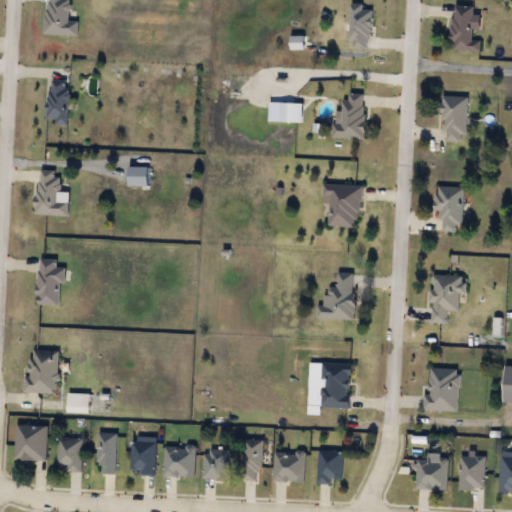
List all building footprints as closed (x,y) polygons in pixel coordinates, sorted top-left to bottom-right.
[(69,0),(69,20),(78,21),(77,35),(45,34),(46,0),(69,0)] [(371,9),(371,48),(350,48),(350,4),(363,4),(363,9),(371,9)] [(479,51),(451,50),(453,5),(474,6),(473,14),(481,14),(480,29),(473,29),(472,40),(480,40),(479,51)] [(47,119),(47,79),(68,79),(68,124),(55,124),(55,119),(47,119)] [(364,137),(333,137),(333,111),(344,111),(344,92),(364,92),(364,137)] [(466,96),(466,140),(442,140),(443,95),(466,96)] [(66,215),(36,214),(37,169),(58,169),(58,183),(67,184),(66,215)] [(361,185),(358,227),(327,225),(329,196),(322,196),(323,182),(361,185)] [(463,186),(462,231),(440,230),(441,210),(436,210),(436,186),(463,186)] [(59,305),(37,305),(37,258),(57,258),(57,267),(64,267),(64,282),(59,282),(59,305)] [(353,319),(316,317),(316,305),(325,305),(325,286),(336,287),(337,271),(354,272),(353,319)] [(464,275),(464,292),(459,292),(458,310),(447,310),(446,323),(430,322),(432,274),(464,275)] [(26,392),(28,349),(58,351),(56,393),(26,392)] [(350,408),(308,406),(309,389),(320,390),(322,362),(352,363),(350,408)] [(460,369),(458,410),(423,409),(424,394),(429,394),(430,368),(460,369)] [(47,425),(46,459),(15,459),(15,425),(47,425)] [(116,432),(116,472),(98,472),(98,432),(116,432)] [(141,474),(141,469),(132,469),(132,436),(155,436),(155,474),(141,474)] [(82,437),(82,470),(67,470),(67,465),(58,465),(58,437),(82,437)] [(243,440),(261,440),(261,480),(243,480),(243,440)] [(195,476),(164,476),(164,445),(195,445),(195,476)] [(229,478),(203,478),(203,449),(229,449),(229,478)] [(318,483),(318,450),(343,450),(342,477),(332,477),(332,483),(318,483)] [(305,482),(273,482),(273,451),(305,451),(305,482)] [(511,492),(499,492),(499,451),(511,451),(511,492)] [(427,459),(427,453),(448,453),(448,488),(416,488),(416,459),(427,459)] [(484,455),(484,489),(459,489),(459,455),(484,455)]
